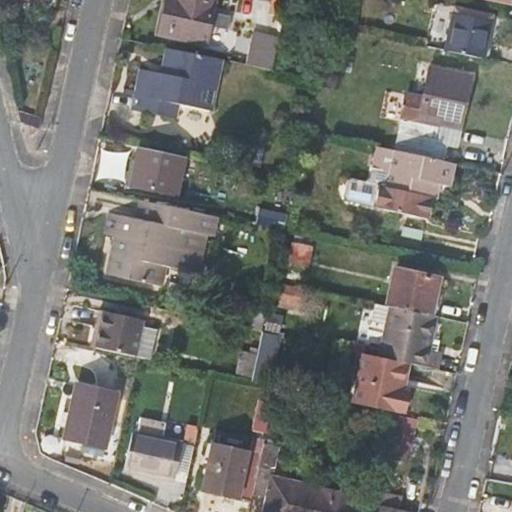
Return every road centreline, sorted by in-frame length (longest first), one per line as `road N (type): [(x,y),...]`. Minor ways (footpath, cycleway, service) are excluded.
road 1 (residential): [(511,245),(454,511)]
road 2 (residential): [(49,227),(1,462)]
road 3 (residential): [(99,0),(49,227)]
road 4 (residential): [(1,462),(115,511)]
